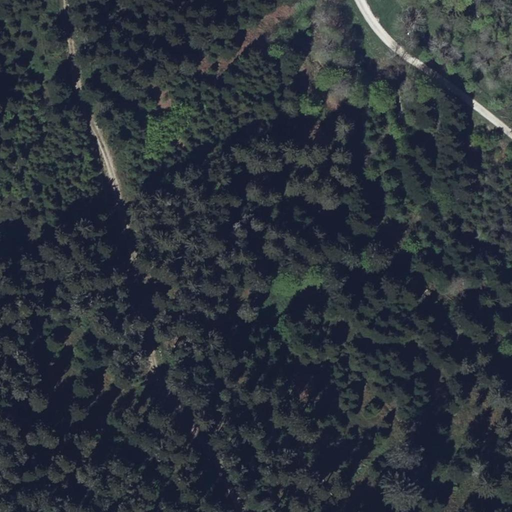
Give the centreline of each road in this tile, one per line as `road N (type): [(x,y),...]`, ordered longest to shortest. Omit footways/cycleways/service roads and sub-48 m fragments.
road 1 (track): [(243,511),(159,321),(113,189),(65,0)]
road 2 (track): [(310,511),(286,431),(286,357),(259,306),(286,183),(280,54),(307,0)]
road 3 (track): [(359,0),(399,50),(511,133)]
road 4 (track): [(151,511),(85,465),(0,386)]
